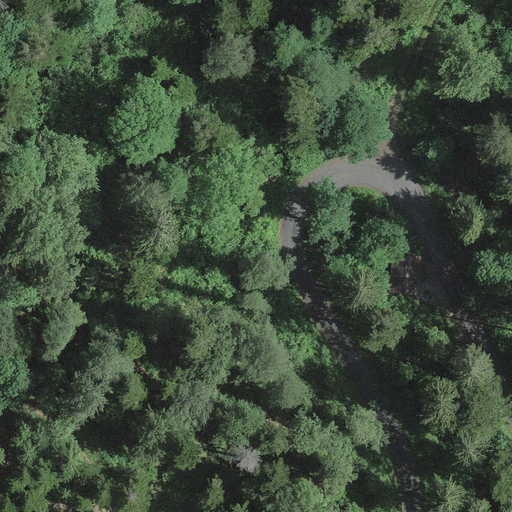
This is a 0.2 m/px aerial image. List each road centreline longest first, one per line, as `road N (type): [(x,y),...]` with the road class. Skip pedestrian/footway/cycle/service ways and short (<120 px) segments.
road 1 (unclassified): [(416,511),(404,457),(303,283),(291,233),(315,189),(376,178),(406,199),(511,412)]
road 2 (track): [(447,0),(401,92),(390,145),(350,178)]
